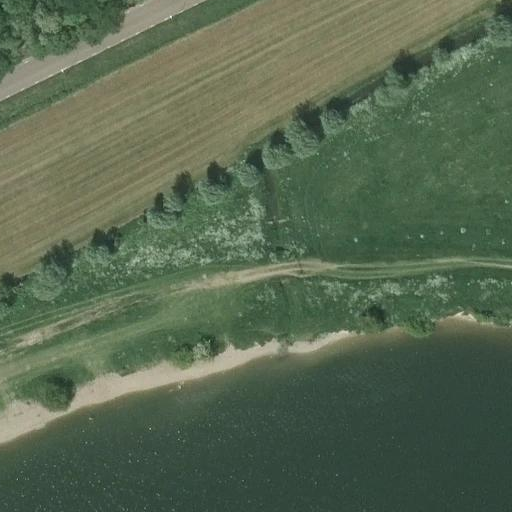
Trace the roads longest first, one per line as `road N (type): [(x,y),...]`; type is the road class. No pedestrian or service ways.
road 1 (track): [(0,347),(141,297),(229,277),(389,259),(511,266)]
road 2 (tertiary): [(0,88),(179,0)]
